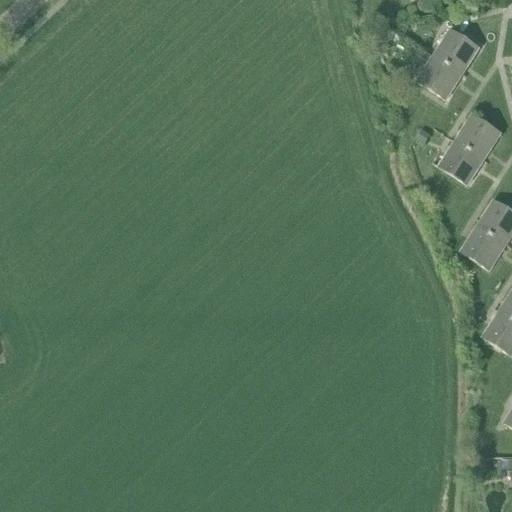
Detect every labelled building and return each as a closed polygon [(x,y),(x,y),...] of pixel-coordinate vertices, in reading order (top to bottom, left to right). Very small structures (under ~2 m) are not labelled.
[(402,39),(408,31),(400,26),(395,35),(402,39)] [(478,52),(449,34),(432,59),(462,78),(478,52)] [(462,78),(432,59),(416,85),(445,103),(462,78)] [(500,138),(470,119),(454,145),(483,163),(500,138)] [(420,133),(414,142),(424,148),(430,139),(420,133)] [(454,145),(438,170),(467,188),(483,163),(454,145)] [(511,237),(511,217),(491,205),(476,230),(505,249),(511,237)] [(476,230),(460,257),(489,274),(505,249),(476,230)] [(511,323),(511,292),(498,315),(511,323)] [(510,359),(511,356),(511,323),(498,315),(482,340),(510,359)] [(511,410),(502,425),(511,431),(511,410)] [(511,472),(511,462),(500,463),(501,473),(511,472)]
